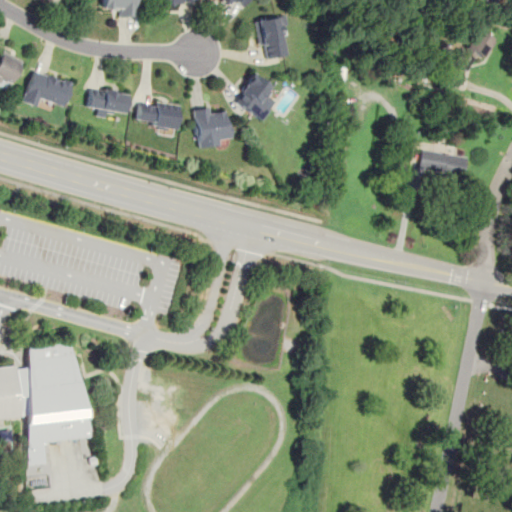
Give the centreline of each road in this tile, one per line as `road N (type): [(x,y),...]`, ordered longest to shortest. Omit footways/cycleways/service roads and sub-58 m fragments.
road 1 (tertiary): [(511,286),(310,241),(0,152)]
road 2 (residential): [(435,511),(484,281)]
road 3 (residential): [(0,4),(72,44),(196,52)]
road 4 (residential): [(484,281),(490,213),(511,153)]
